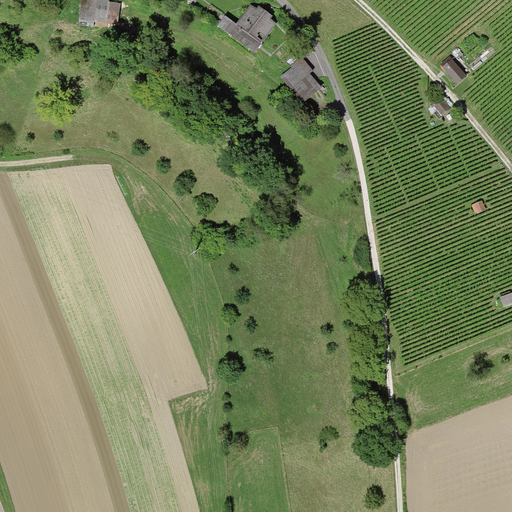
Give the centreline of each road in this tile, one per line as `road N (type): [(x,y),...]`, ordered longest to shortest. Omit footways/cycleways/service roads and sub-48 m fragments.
road 1 (track): [(401,511),(386,322),(358,157),(315,40),(282,0)]
road 2 (track): [(358,0),(511,166)]
